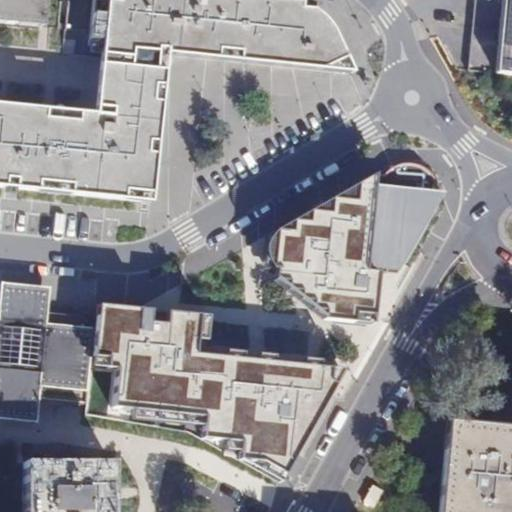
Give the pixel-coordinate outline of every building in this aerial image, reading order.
[(0,188),(150,204),(165,56),(351,75),(333,37),(320,18),(300,6),(300,4),(285,1),(270,0),(93,0),(89,47),(100,49),(93,116),(0,106),(0,188)] [(0,0),(0,22),(41,26),(43,0),(0,0)] [(511,0),(503,0),(495,82),(511,84),(511,0)] [(384,174),(373,174),(364,271),(377,272),(386,273),(387,261),(404,263),(435,206),(437,206),(438,192),(436,184),(432,176),(425,169),(415,164),(407,163),(401,164),(390,168),(384,174)] [(364,271),(373,174),(274,231),(270,271),(274,271),(334,324),(367,325),(372,316),(377,272),(364,271)] [(0,285),(0,295),(46,300),(47,289),(0,285)] [(0,406),(37,409),(38,399),(85,403),(86,391),(91,329),(81,328),(82,316),(45,313),(46,300),(0,295),(0,406)] [(93,329),(91,329),(86,391),(85,403),(84,415),(189,434),(277,484),(341,371),(318,369),(318,362),(310,362),(301,361),(301,367),(271,364),(272,358),(261,357),(256,356),(255,362),(240,360),(241,355),(224,353),(222,359),(193,356),(197,317),(96,307),(93,329)] [(37,409),(0,406),(0,418),(36,421),(37,409)] [(511,511),(511,427),(447,421),(437,511),(511,511)] [(110,511),(111,462),(23,462),(22,511),(110,511)]
